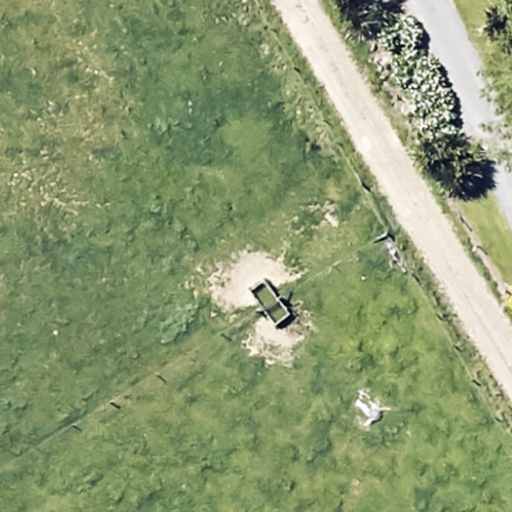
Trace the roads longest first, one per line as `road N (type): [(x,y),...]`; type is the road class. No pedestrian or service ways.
road 1 (track): [(298,0),(511,374)]
road 2 (track): [(511,205),(404,0)]
